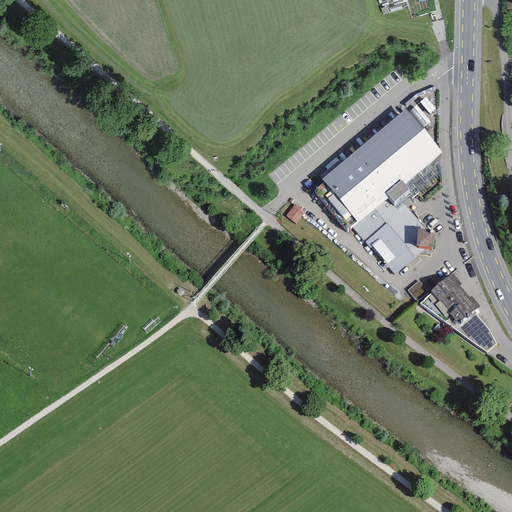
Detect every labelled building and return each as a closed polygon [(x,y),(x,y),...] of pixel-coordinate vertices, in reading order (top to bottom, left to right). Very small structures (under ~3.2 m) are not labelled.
[(325,185),(316,194),(348,231),(353,227),(395,276),(425,251),(434,252),(436,236),(431,235),(402,201),(411,194),(405,188),(442,156),(421,131),(430,124),(417,109),(408,116),(406,113),(398,120),(324,183),(325,185)] [(299,206),(290,218),(300,225),(309,213),(299,206)] [(458,282),(431,305),(458,336),(461,333),(481,316),(485,313),(458,282)] [(432,295),(422,283),(411,293),(421,304),(432,295)] [(481,316),(461,333),(491,354),(501,347),(495,332),(481,316)]
